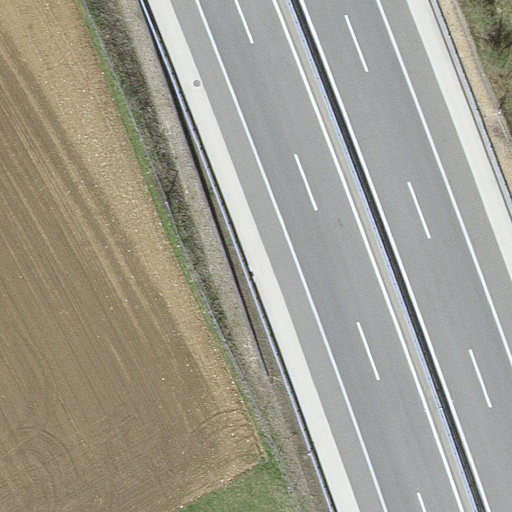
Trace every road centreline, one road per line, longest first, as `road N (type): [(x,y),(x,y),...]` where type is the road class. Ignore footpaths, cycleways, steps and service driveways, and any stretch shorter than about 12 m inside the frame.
road 1 (motorway): [(234,0),(424,511)]
road 2 (motorway): [(511,473),(338,0)]
